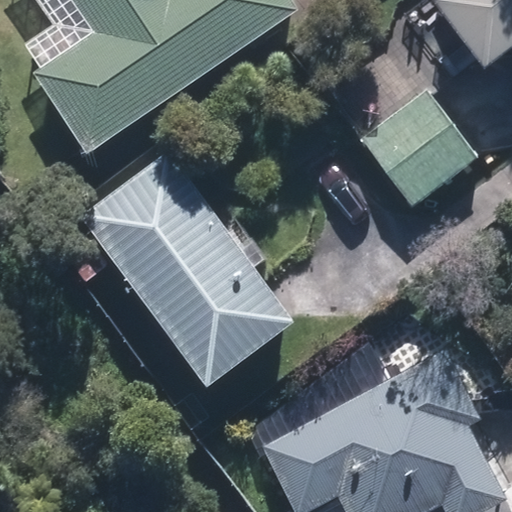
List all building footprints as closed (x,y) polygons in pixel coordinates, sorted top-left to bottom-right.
[(315,12),(306,0),(49,0),(69,27),(41,47),(59,72),(58,72),(53,77),(110,156),(315,12)] [(378,138),(429,207),(494,158),(443,89),(378,138)] [(97,215),(227,390),(315,325),(272,268),(284,260),(268,238),(257,246),(185,149),(97,215)] [(81,256),(100,283),(120,267),(102,242),(81,256)] [(326,511),(349,500),(355,511),(511,511),(511,491),(481,432),(497,425),(458,350),(272,444),(305,511),(326,511)]
